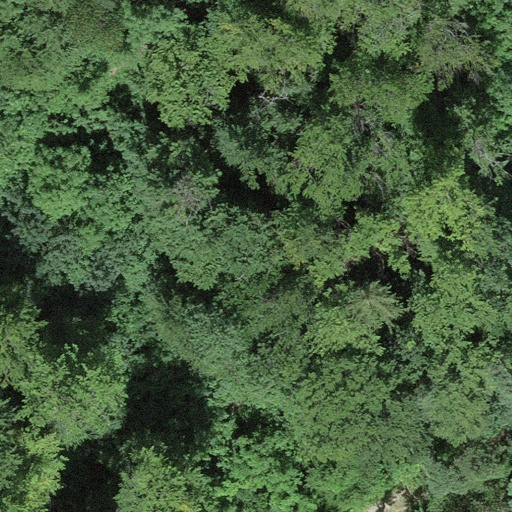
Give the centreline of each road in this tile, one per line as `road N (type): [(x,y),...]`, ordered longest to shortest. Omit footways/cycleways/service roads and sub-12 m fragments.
road 1 (track): [(0,138),(173,0)]
road 2 (track): [(511,435),(377,511)]
